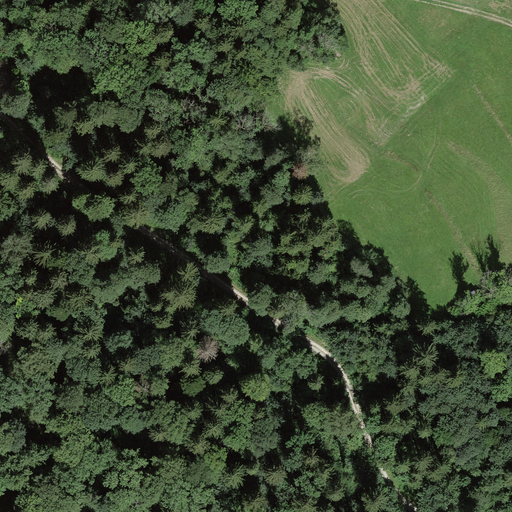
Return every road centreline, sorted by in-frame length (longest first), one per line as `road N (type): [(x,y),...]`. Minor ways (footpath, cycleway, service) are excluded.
road 1 (track): [(418,511),(391,491),(333,357),(78,183),(0,112)]
road 2 (track): [(290,333),(511,311)]
